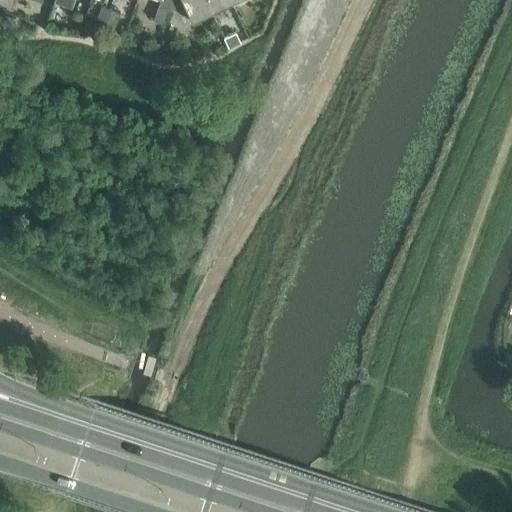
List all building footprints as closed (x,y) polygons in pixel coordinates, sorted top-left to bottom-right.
[(160,0),(153,20),(163,23),(167,11),(183,3),(192,22),(212,12),(206,0),(160,0)] [(206,0),(212,12),(231,3),(229,0),(206,0)] [(101,5),(97,18),(106,21),(111,9),(101,5)] [(115,25),(120,12),(111,9),(106,21),(115,25)] [(235,31),(223,37),(228,46),(240,41),(235,31)]
